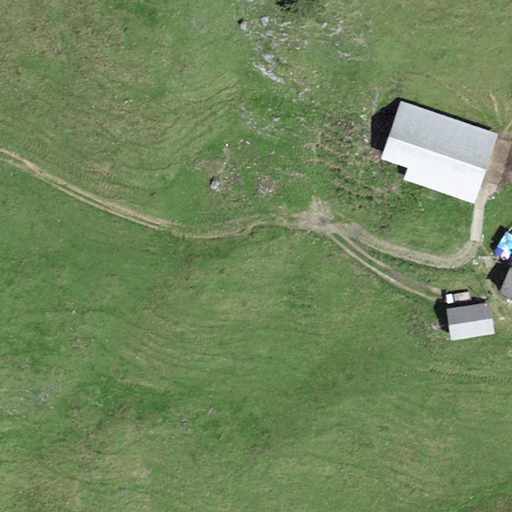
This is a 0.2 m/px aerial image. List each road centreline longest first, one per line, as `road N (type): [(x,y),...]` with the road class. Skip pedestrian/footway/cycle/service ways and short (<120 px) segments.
road 1 (track): [(511,328),(478,262),(417,257),(328,222),(269,218),(195,236),(166,230),(0,156)]
road 2 (track): [(450,296),(383,270),(328,222)]
